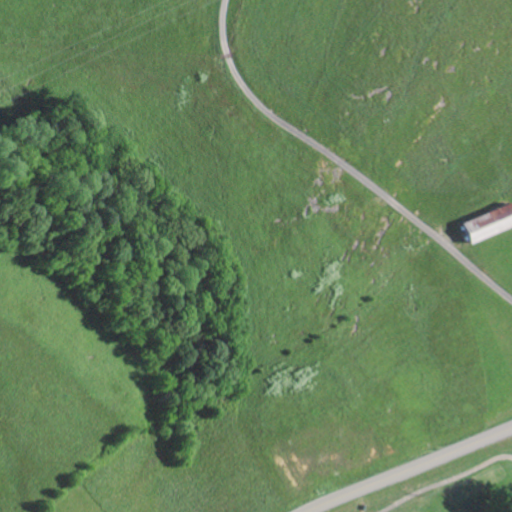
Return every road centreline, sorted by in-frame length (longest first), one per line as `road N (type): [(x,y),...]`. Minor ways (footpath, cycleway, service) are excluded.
road 1 (residential): [(511,296),(250,91),(225,35),(227,0)]
road 2 (tertiary): [(511,428),(308,511)]
